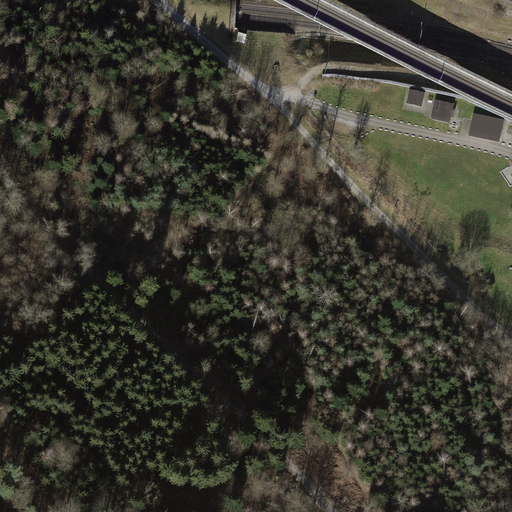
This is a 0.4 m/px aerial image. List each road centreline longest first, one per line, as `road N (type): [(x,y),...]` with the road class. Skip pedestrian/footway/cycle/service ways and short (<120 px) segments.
road 1 (track): [(0,172),(117,304),(331,511)]
road 2 (track): [(511,339),(259,90)]
road 3 (track): [(259,90),(511,152)]
road 4 (track): [(291,97),(327,67),(511,94)]
road 5 (track): [(259,90),(159,0)]
